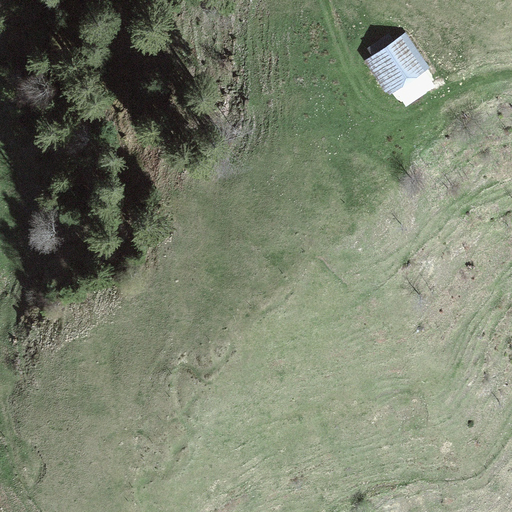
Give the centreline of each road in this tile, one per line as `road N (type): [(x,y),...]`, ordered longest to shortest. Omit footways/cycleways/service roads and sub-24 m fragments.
road 1 (track): [(326,0),(333,26),(390,24),(414,35),(449,91)]
road 2 (track): [(449,91),(415,110),(380,108),(357,85),(333,26)]
